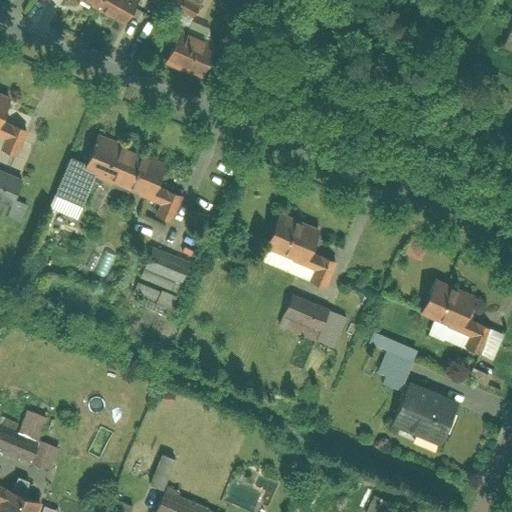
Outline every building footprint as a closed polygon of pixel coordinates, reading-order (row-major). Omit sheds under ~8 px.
[(70,0),(120,25),(133,0),(70,0)] [(148,0),(185,22),(197,0),(148,0)] [(176,27),(161,61),(198,78),(213,43),(176,27)] [(0,98),(0,137),(3,139),(0,145),(0,151),(14,158),(26,130),(8,123),(6,128),(0,125),(0,116),(6,101),(0,98)] [(90,139),(76,173),(148,203),(143,215),(160,222),(172,194),(154,187),(152,192),(142,188),(152,165),(90,139)] [(61,168),(44,209),(71,220),(88,179),(61,168)] [(0,173),(0,208),(1,208),(13,179),(0,173)] [(5,219),(17,223),(23,207),(11,202),(5,219)] [(269,214),(255,248),(308,270),(303,282),(320,289),(331,261),(314,254),(311,259),(302,255),(312,232),(269,214)] [(406,237),(397,255),(413,262),(421,244),(406,237)] [(150,246),(139,273),(177,289),(189,263),(150,246)] [(421,277),(407,311),(460,333),(455,345),(472,352),(483,324),(466,317),(463,322),(454,318),(464,295),(421,277)] [(128,295),(167,306),(171,292),(132,281),(128,295)] [(290,296),(277,325),(313,342),(327,314),(290,296)] [(383,341),(368,377),(392,387),(407,351),(383,341)] [(401,386),(386,424),(438,445),(453,407),(401,386)] [(44,420),(23,412),(16,428),(2,422),(0,426),(0,451),(46,471),(57,446),(36,437),(44,420)] [(160,488),(172,457),(155,450),(142,481),(160,488)] [(161,488),(151,511),(202,511),(205,506),(161,488)] [(1,491),(0,494),(0,511),(35,511),(38,507),(1,491)]
